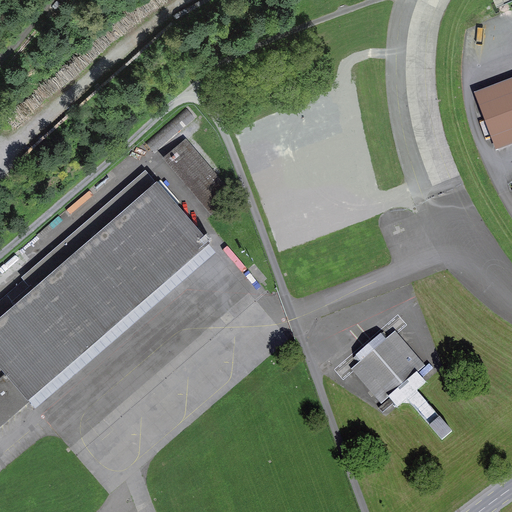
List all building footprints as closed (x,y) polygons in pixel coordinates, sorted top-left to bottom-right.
[(500,150),(511,145),(511,81),(478,95),(500,150)] [(179,181),(183,177),(194,188),(211,171),(185,145),(164,167),(179,181)] [(0,421),(211,244),(151,174),(0,300),(0,421)] [(0,269),(0,287),(30,264),(21,253),(0,269)] [(365,360),(356,367),(385,400),(393,393),(403,404),(409,398),(447,442),(460,431),(424,389),(431,383),(421,371),(429,364),(398,328),(387,338),(382,332),(358,352),(365,360)]
